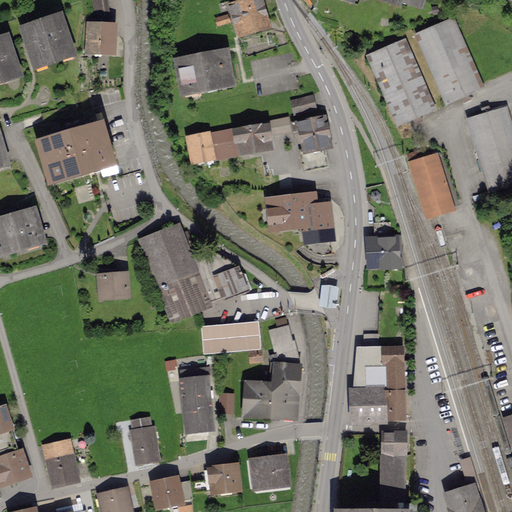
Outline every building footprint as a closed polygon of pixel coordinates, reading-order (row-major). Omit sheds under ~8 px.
[(94,0),(95,17),(110,16),(108,0),(94,0)] [(225,0),(227,4),(229,3),(238,34),(269,25),(262,0),(225,0)] [(355,31),(364,0),(315,0),(316,1),(314,9),(322,21),(355,31)] [(423,0),(377,0),(391,4),(392,0),(421,9),(423,0)] [(228,16),(217,19),(219,25),(229,22),(228,16)] [(60,18),(24,30),(36,65),(71,53),(68,45),(70,41),(65,27),(63,28),(60,18)] [(453,19),(416,35),(446,104),(483,88),(453,19)] [(113,28),(84,26),(83,55),(93,55),(94,52),(112,52),(113,28)] [(6,39),(0,40),(0,80),(18,74),(6,39)] [(405,40),(367,56),(398,126),(435,110),(405,40)] [(225,54),(179,63),(184,92),(231,83),(225,54)] [(312,96),(298,100),(301,113),(315,109),(312,96)] [(511,126),(506,108),(468,120),(490,192),(511,185),(511,126)] [(300,151),(304,171),(327,167),(324,147),(328,146),(322,117),(292,123),(295,133),(300,132),(304,151),(300,151)] [(289,118),(189,138),(194,163),(215,159),(214,157),(241,151),(269,148),(268,142),(271,141),(271,137),(292,132),(289,118)] [(99,127),(42,144),(52,179),(110,162),(99,127)] [(420,152),(410,155),(428,217),(435,214),(452,209),(436,157),(420,152)] [(487,193),(473,197),(475,202),(489,198),(487,193)] [(296,199),(270,202),(274,227),(306,223),(308,241),(331,238),(328,207),(314,209),(313,199),(296,201),(296,199)] [(33,212),(0,221),(0,253),(41,241),(33,212)] [(211,308),(209,304),(246,289),(237,267),(212,252),(192,259),(179,225),(140,240),(172,323),(211,308)] [(401,236),(369,238),(371,264),(404,263),(403,249),(402,249),(401,236)] [(106,277),(100,277),(102,300),(128,298),(126,275),(118,276),(117,270),(106,271),(106,277)] [(337,286),(322,285),(321,307),(336,308),(337,286)] [(258,321),(203,326),(205,352),(261,347),(258,321)] [(294,416),(298,365),(297,358),(292,341),(289,342),(285,327),(270,331),(276,355),(270,356),(271,364),(270,387),(249,386),(245,386),(245,397),(249,398),(247,414),(294,416)] [(404,419),(402,348),(359,349),(356,393),(355,393),(355,420),(404,419)] [(250,352),(251,363),(262,362),(261,351),(250,352)] [(182,372),(189,430),(211,427),(210,416),(213,416),(210,392),(207,392),(206,377),(209,377),(208,369),(182,372)] [(233,412),(234,396),(221,396),(220,412),(233,412)] [(4,407),(0,408),(0,481),(1,483),(27,474),(25,467),(28,466),(18,438),(15,439),(4,407)] [(133,422),(134,430),(131,430),(136,463),(159,459),(153,427),(150,427),(149,419),(133,422)] [(380,455),(380,503),(405,503),(405,455),(407,455),(407,435),(385,435),(385,455),(380,455)] [(48,464),(52,485),(76,479),(67,441),(43,446),(47,465),(48,464)] [(283,460),(255,464),(258,486),(286,482),(283,460)] [(239,467),(209,470),(212,491),(241,488),(239,467)] [(178,480),(153,486),(157,507),(192,499),(190,483),(179,485),(178,480)] [(469,483),(448,489),(454,511),(479,511),(480,511),(479,507),(477,508),(469,483)] [(124,492),(100,498),(102,511),(125,511),(129,511),(124,492)] [(416,511),(417,504),(405,504),(405,503),(380,503),(367,503),(367,511),(416,511)]
